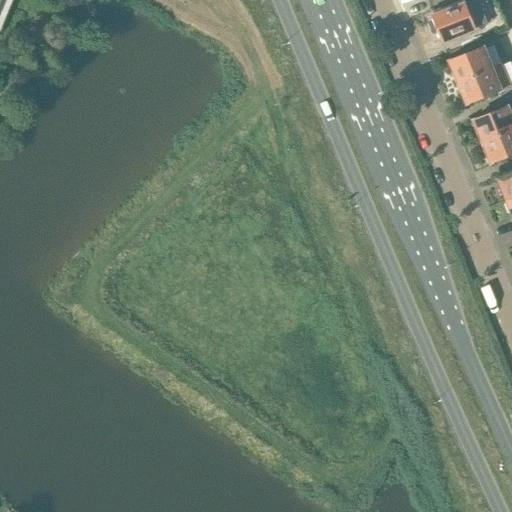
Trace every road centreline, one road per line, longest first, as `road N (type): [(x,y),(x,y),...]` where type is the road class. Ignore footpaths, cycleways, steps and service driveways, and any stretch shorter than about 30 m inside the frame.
road 1 (primary): [(280,0),(500,511)]
road 2 (primary): [(511,447),(321,0)]
road 3 (residential): [(511,312),(386,0)]
